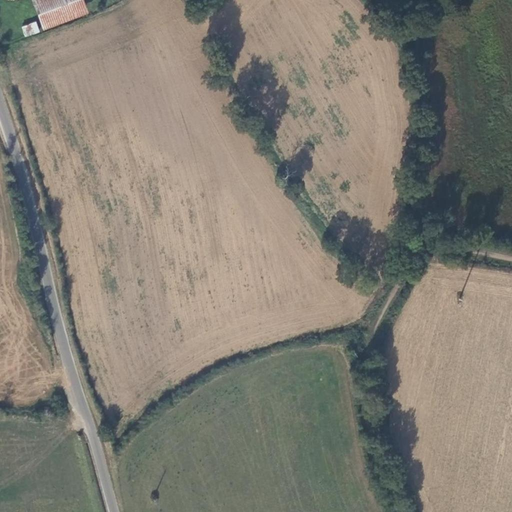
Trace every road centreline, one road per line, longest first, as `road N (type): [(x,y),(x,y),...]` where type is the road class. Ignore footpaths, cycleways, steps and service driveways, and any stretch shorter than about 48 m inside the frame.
road 1 (unclassified): [(0,103),(115,511)]
road 2 (track): [(400,511),(371,432),(365,388),(374,326),(408,237)]
